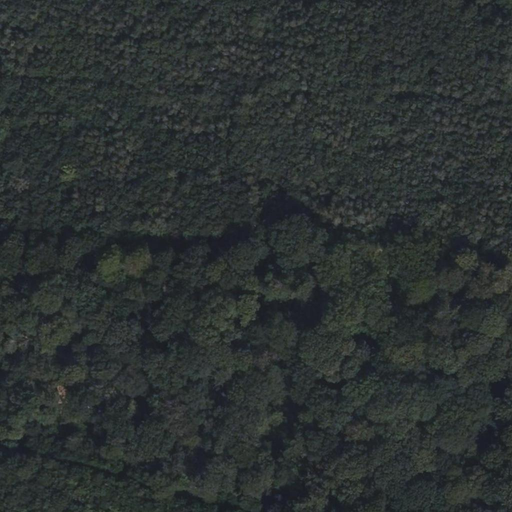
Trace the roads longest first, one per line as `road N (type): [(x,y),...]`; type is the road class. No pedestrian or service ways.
road 1 (track): [(0,217),(511,249)]
road 2 (unknown): [(0,450),(243,511)]
